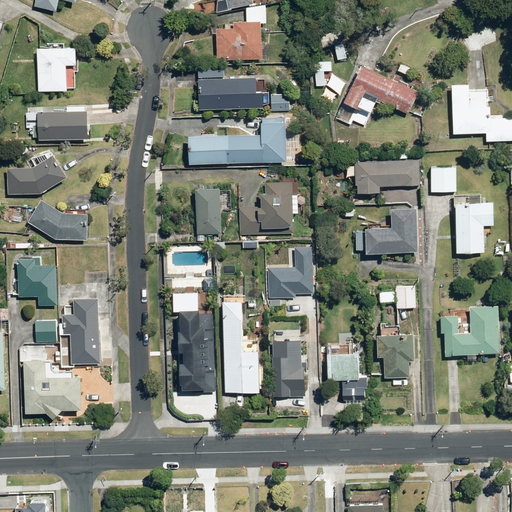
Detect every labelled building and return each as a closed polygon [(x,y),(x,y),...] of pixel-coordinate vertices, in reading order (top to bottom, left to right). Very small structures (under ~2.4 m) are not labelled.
[(38,0),(38,4),(61,10),(62,0),(76,0),(82,1),(82,0),(38,0)] [(226,10),(251,5),(249,0),(213,0),(213,2),(224,0),(226,10)] [(269,42),(260,42),(259,23),(231,24),(231,29),(214,30),(215,62),(269,60),(269,42)] [(318,36),(320,49),(345,44),(343,32),(318,36)] [(42,44),(43,89),(78,88),(77,64),(84,64),(83,43),(42,44)] [(328,79),(330,63),(312,61),(310,78),(328,79)] [(223,66),(196,66),(196,110),(261,110),(262,93),(253,93),(254,79),(223,79),(223,66)] [(431,101),(359,67),(335,119),(350,126),(352,120),(365,126),(376,102),(407,117),(408,113),(422,119),(431,101)] [(468,87),(450,87),(451,137),(484,136),(484,143),(511,142),(511,119),(497,120),(497,114),(488,115),(487,90),(468,90),(468,87)] [(289,93),(273,93),(273,113),(289,113),(289,93)] [(73,103),(73,107),(28,109),(29,127),(36,126),(36,137),(95,136),(94,103),(73,103)] [(285,165),(285,118),(262,118),(262,124),(258,124),(258,136),(185,136),(185,164),(285,165)] [(61,152),(38,167),(11,166),(11,193),(46,192),(75,175),(61,152)] [(419,162),(406,162),(406,152),(397,152),(397,162),(353,162),(353,195),(378,195),(378,189),(419,189),(419,162)] [(456,167),(428,167),(428,193),(456,192),(456,167)] [(291,230),(291,183),(263,183),(263,194),(258,194),(258,208),(254,208),(254,224),(259,224),(259,229),(291,230)] [(218,189),(194,190),(195,235),(219,235),(218,189)] [(480,196),(453,197),(453,254),(482,254),(481,226),(492,226),(492,203),(480,204),(480,196)] [(67,210),(46,197),(33,220),(61,237),(93,237),(94,211),(67,210)] [(415,208),(387,209),(388,228),(355,229),(356,249),(363,249),(363,257),(417,255),(415,208)] [(34,238),(8,237),(8,246),(34,247),(34,238)] [(300,243),(285,244),(287,267),(301,266),(300,243)] [(46,256),(23,255),(22,295),(42,295),(42,303),(62,304),(62,262),(46,262),(46,256)] [(244,303),(247,303),(247,308),(255,308),(255,303),(255,255),(243,255),(244,303)] [(393,287),(393,292),(378,292),(378,304),(395,304),(395,309),(414,309),(414,287),(393,287)] [(180,365),(174,365),(174,390),(212,390),(212,314),(197,314),(197,293),(170,293),(170,313),(174,313),(174,357),(180,357),(180,365)] [(103,364),(106,298),(79,297),(78,313),(66,313),(65,333),(75,334),(74,363),(103,364)] [(256,353),(239,353),(238,303),(220,303),(221,394),(257,394),(256,353)] [(457,316),(438,317),(438,335),(444,335),(444,358),(465,357),(465,361),(476,361),(476,355),(499,354),(497,307),(466,308),(467,335),(457,335),(457,316)] [(61,318),(40,318),(40,340),(61,340),(61,318)] [(12,329),(0,328),(0,388),(11,388),(12,329)] [(411,336),(373,336),(373,362),(382,362),(382,378),(407,377),(407,362),(411,362),(411,336)] [(64,352),(23,350),(22,361),(33,361),(30,410),(53,412),(60,417),(70,408),(88,409),(89,373),(78,372),(78,368),(58,367),(58,361),(63,361),(64,352)] [(365,376),(355,376),(356,356),(324,355),(324,381),(341,382),(340,398),(364,399),(365,376)] [(388,511),(389,500),(355,498),(354,511),(388,511)]
